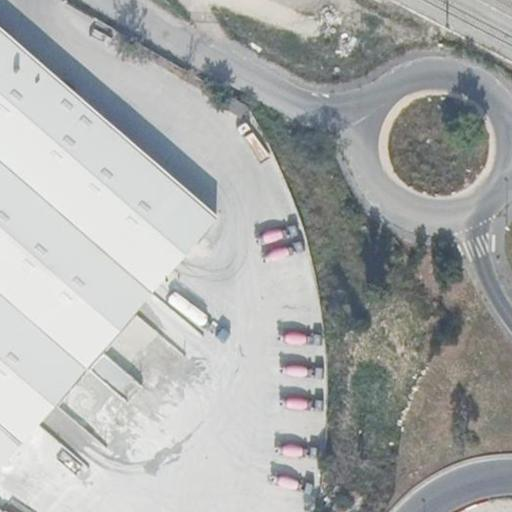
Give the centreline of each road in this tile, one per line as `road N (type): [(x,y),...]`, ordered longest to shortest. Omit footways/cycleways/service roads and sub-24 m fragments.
road 1 (primary): [(511,146),(500,103),(459,73),(433,70),(387,92),(366,138),(379,185),(418,213),(467,211)]
road 2 (trunk): [(511,324),(485,278),(467,211)]
